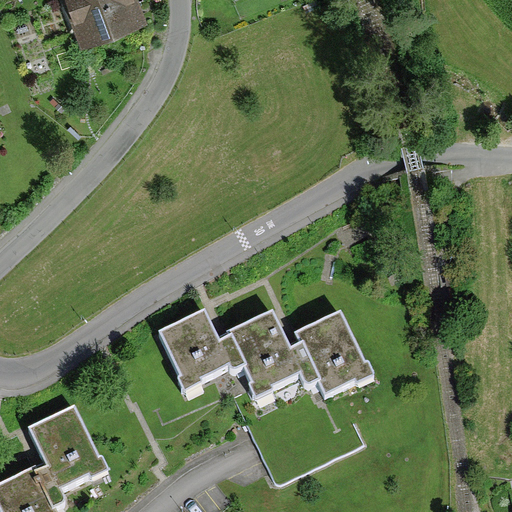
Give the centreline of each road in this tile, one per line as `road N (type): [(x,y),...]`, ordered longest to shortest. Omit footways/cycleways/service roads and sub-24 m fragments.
road 1 (unclassified): [(511,156),(437,153),(364,176),(164,286),(50,364),(23,377),(0,374)]
road 2 (tertiary): [(180,0),(174,60),(134,119),(0,260)]
